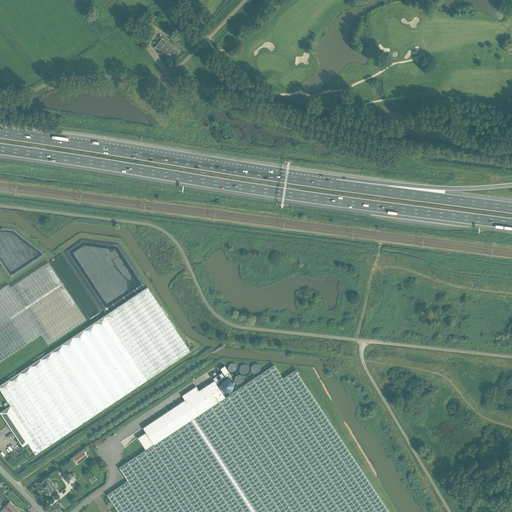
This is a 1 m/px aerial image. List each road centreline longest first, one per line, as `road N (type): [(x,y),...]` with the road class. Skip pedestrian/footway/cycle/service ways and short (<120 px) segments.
road 1 (motorway): [(0,148),(511,224)]
road 2 (motorway): [(335,185),(0,133)]
road 3 (motorway): [(511,208),(335,185)]
road 4 (motorway): [(511,185),(335,185)]
